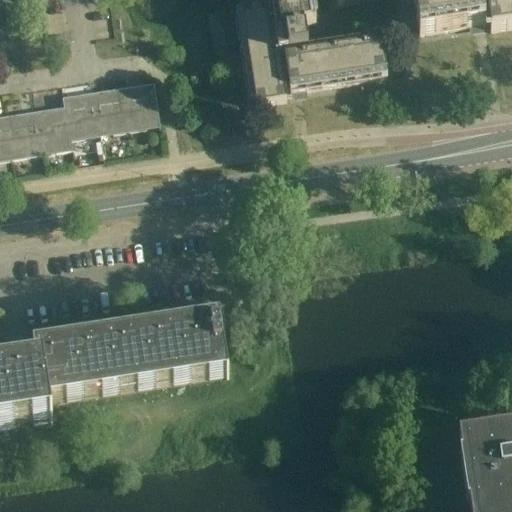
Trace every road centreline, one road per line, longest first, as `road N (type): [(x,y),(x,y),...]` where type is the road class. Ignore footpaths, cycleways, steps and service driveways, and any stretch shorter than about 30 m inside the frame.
road 1 (residential): [(0,227),(477,151)]
road 2 (residential): [(0,256),(208,226)]
